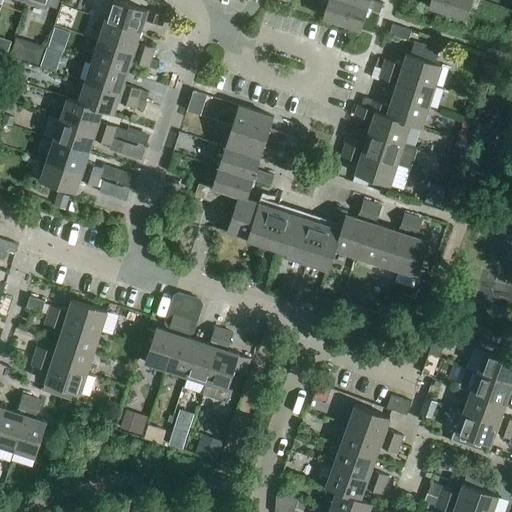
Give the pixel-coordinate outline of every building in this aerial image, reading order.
[(115,0),(111,0),(105,20),(140,31),(144,20),(161,26),(165,16),(115,0)] [(350,26),(360,29),(360,30),(367,9),(370,0),(327,0),(322,17),(350,26)] [(373,0),(370,0),(367,9),(373,11),(377,1),(373,0)] [(430,0),(428,7),(466,19),(472,0),(430,0)] [(377,1),(373,11),(379,13),(383,3),(377,1)] [(105,20),(98,40),(151,57),(154,48),(137,43),(140,31),(105,20)] [(389,34),(395,36),(398,26),(392,24),(389,34)] [(360,29),(350,26),(348,32),(358,36),(360,29)] [(395,36),(402,38),(405,28),(398,26),(395,36)] [(405,28),(402,38),(408,40),(411,30),(405,28)] [(44,47),(17,38),(10,57),(39,66),(44,47)] [(98,40),(92,61),(127,72),(131,61),(148,67),(151,57),(98,40)] [(385,60),(382,69),(435,86),(442,65),(435,63),(439,50),(414,42),(410,54),(406,53),(402,65),(385,60)] [(151,57),(148,67),(154,69),(157,60),(151,57)] [(92,61),(85,81),(138,99),(139,93),(141,89),(123,84),(127,72),(92,61)] [(396,84),(393,95),(428,106),(435,86),(382,69),(379,78),(396,84)] [(85,81),(78,102),(102,110),(113,114),(117,102),(145,111),(147,103),(143,101),(144,100),(140,99),(138,99),(85,81)] [(144,100),(145,101),(148,92),(141,89),(139,93),(138,99),(140,99),(144,100)] [(364,98),(361,107),(386,115),(410,123),(410,124),(421,127),(428,106),(393,95),(389,106),(364,98)] [(67,98),(60,119),(113,136),(113,135),(125,139),(128,131),(116,127),(98,121),(102,110),(78,102),(67,98)] [(232,126),(284,143),(294,146),(297,135),(288,132),(287,134),(270,128),(273,117),(238,105),(232,126)] [(372,121),(368,133),(403,144),(410,124),(410,123),(386,115),(361,107),(357,106),(354,115),(372,121)] [(13,126),(16,119),(5,115),(3,123),(13,126)] [(473,129),(475,122),(463,118),(461,125),(473,129)] [(60,119),(53,139),(89,151),(92,139),(110,145),(108,149),(123,154),(126,143),(112,139),(113,136),(60,119)] [(469,142),(473,129),(461,125),(457,138),(469,142)] [(225,147),(260,158),(264,147),(281,152),(284,143),(232,126),(225,147)] [(347,138),(344,148),(397,165),(410,169),(417,149),(403,144),(368,133),(365,144),(347,138)] [(53,139),(47,160),(99,177),(100,176),(103,168),(85,162),(89,151),(53,139)] [(254,178),(253,179),(271,185),(274,175),(256,169),(260,158),(225,147),(218,166),(254,178)] [(397,165),(344,148),(341,156),(359,162),(355,174),(390,185),(397,165)] [(454,175),(458,162),(450,160),(444,158),(440,171),(454,175)] [(99,177),(47,160),(40,181),(75,192),(79,180),(96,186),(99,177)] [(103,168),(100,176),(114,180),(118,169),(103,165),(103,168)] [(226,193),(238,197),(238,196),(247,199),(253,179),(254,178),(218,166),(211,188),(226,193)] [(102,188),(100,192),(108,195),(112,184),(104,181),(102,188)] [(431,183),(424,202),(439,207),(446,187),(431,183)] [(195,196),(207,200),(211,188),(199,184),(195,196)] [(222,204),(226,193),(211,188),(207,200),(222,204)] [(67,209),(70,198),(58,194),(55,205),(67,209)] [(274,202),(276,197),(267,194),(265,200),(274,202)] [(226,231),(247,238),(259,203),(247,199),(238,196),(238,197),(226,231)] [(335,249),(355,256),(372,203),(363,200),(357,218),(346,214),(347,211),(336,207),(334,213),(345,216),(341,229),(334,249),(335,249)] [(77,212),(75,204),(71,203),(69,209),(77,212)] [(268,244),(279,209),(259,203),(247,238),(264,243),(268,244)] [(355,256),(375,263),(387,227),(376,224),(381,206),(372,203),(355,256)] [(268,244),(288,251),(289,251),(300,216),(301,216),(302,212),(292,208),(281,204),(279,209),(268,244)] [(0,248),(7,251),(15,253),(18,244),(0,238),(0,208),(1,206),(0,205),(0,248)] [(375,263),(396,269),(413,217),(404,214),(398,231),(387,227),(375,263)] [(285,258),(306,265),(320,222),(301,216),(300,216),(289,251),(288,251),(285,258)] [(413,217),(396,269),(417,276),(428,241),(416,237),(422,220),(413,217)] [(328,272),(335,249),(334,249),(341,229),(320,222),(306,265),(328,272)] [(42,313),(45,302),(30,297),(26,308),(42,313)] [(51,305),(48,315),(100,332),(107,311),(72,299),(68,311),(51,305)] [(144,362),(165,369),(183,316),(173,313),(168,331),(156,327),(144,362)] [(62,329),(58,341),(94,352),(100,332),(48,315),(45,324),(62,329)] [(165,369),(186,376),(197,341),(186,337),(192,319),(183,316),(165,369)] [(186,376),(206,382),(224,330),(214,327),(209,344),(197,341),(186,376)] [(443,345),(448,332),(438,329),(433,342),(443,345)] [(224,330),(206,382),(203,394),(227,402),(232,390),(228,388),(234,370),(245,373),(250,359),(239,355),(239,354),(227,350),(233,333),(224,330)] [(485,351),(478,371),(511,383),(511,351),(480,340),(477,349),(485,351)] [(37,346),(34,356),(87,373),(94,352),(58,341),(55,352),(37,346)] [(438,358),(441,348),(432,345),(429,355),(438,358)] [(87,373),(34,356),(31,365),(49,370),(45,382),(49,384),(47,391),(75,401),(78,393),(80,394),(87,373)] [(511,383),(478,371),(466,367),(458,387),(470,392),(505,404),(509,393),(511,393),(511,383)] [(327,402),(331,389),(318,384),(314,397),(327,402)] [(470,392),(463,412),(511,429),(511,419),(501,415),(505,404),(470,392)] [(386,408),(407,415),(411,402),(391,394),(386,408)] [(0,424),(0,445),(14,450),(31,398),(22,395),(16,412),(5,408),(0,424)] [(31,398),(14,450),(35,457),(47,422),(35,418),(40,401),(31,398)] [(431,419),(436,402),(427,399),(422,416),(431,419)] [(355,405),(347,426),(399,444),(403,435),(385,429),(390,417),(355,405)] [(511,429),(463,412),(455,433),(454,432),(452,440),(488,453),(494,433),(510,439),(508,445),(511,446),(511,429)] [(139,421),(125,416),(121,428),(141,434),(147,417),(141,415),(139,421)] [(176,422),(169,444),(182,448),(189,426),(176,422)] [(307,435),(311,426),(302,423),(299,432),(307,435)] [(167,431),(149,425),(145,440),(162,445),(167,431)] [(347,426),(340,446),(375,458),(379,447),(396,453),(399,444),(347,426)] [(202,434),(196,452),(217,460),(224,442),(202,434)] [(340,446),(333,466),(385,485),(388,476),(371,470),(375,458),(340,446)] [(325,487),(336,491),(337,491),(360,499),(360,498),(364,488),(382,494),(385,485),(333,466),(325,487)] [(432,483),(428,494),(478,511),(491,511),(498,495),(463,483),(459,495),(442,488),(442,486),(432,483)] [(336,491),(329,511),(330,511),(368,511),(372,503),(360,498),(360,499),(337,491),(336,491)] [(409,503),(412,495),(402,492),(399,499),(409,503)] [(450,511),(478,511),(428,494),(425,502),(435,506),(435,507),(450,511)]
